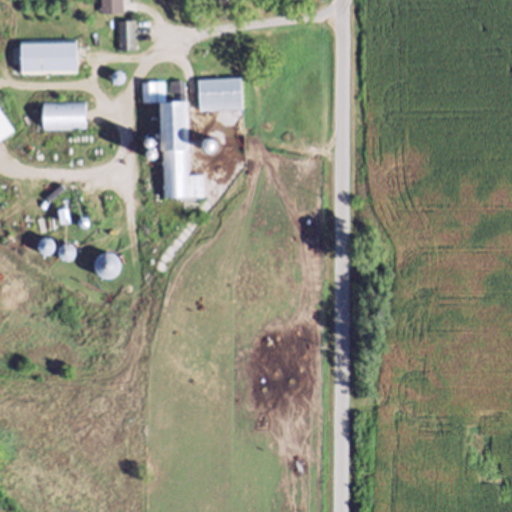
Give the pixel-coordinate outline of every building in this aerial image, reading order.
[(97,0),(98,22),(121,22),(120,0),(97,0)] [(133,30),(118,30),(118,60),(133,60),(133,30)] [(71,79),(71,50),(16,51),(16,79),(71,79)] [(195,118),(241,118),(241,87),(195,87),(195,118)] [(159,208),(205,206),(204,183),(187,184),(187,162),(218,161),(218,147),(186,148),(184,90),(168,90),(168,108),(165,108),(164,90),(140,91),(140,111),(156,111),(159,208)] [(84,111),(37,111),(37,138),(84,138),(84,111)] [(0,148),(11,141),(0,124),(0,148)] [(119,268),(99,260),(90,281),(110,290),(119,268)]
